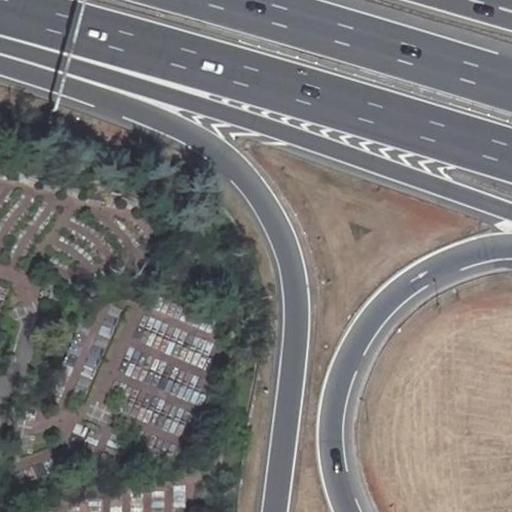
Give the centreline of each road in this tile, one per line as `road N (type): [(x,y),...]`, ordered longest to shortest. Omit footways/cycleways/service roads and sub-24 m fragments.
road 1 (motorway): [(0,64),(158,115),(214,148),(257,188),(285,237),(297,314),(274,511)]
road 2 (motorway): [(0,46),(511,211)]
road 3 (motorway): [(0,11),(511,156)]
road 4 (motorway): [(354,511),(335,462),(334,403),(349,351),(379,306),(421,274),(478,251),(511,250)]
road 5 (motorway): [(511,89),(217,0)]
